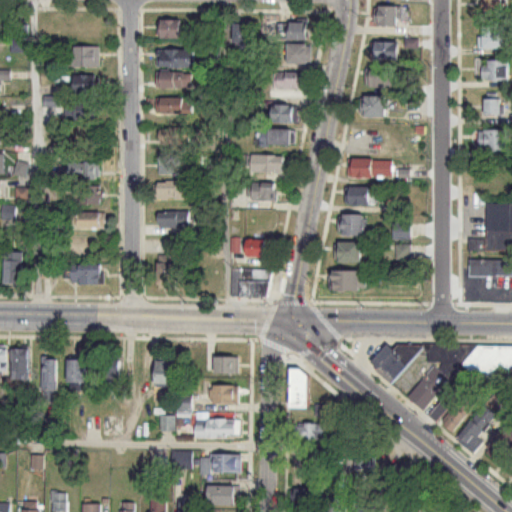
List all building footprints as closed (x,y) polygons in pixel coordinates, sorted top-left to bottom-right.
[(483,0),(483,13),(504,13),(503,0),(483,0)] [(402,7),(378,7),(378,26),(402,26),(402,7)] [(54,35),(52,20),(39,21),(40,36),(54,35)] [(186,38),(186,20),(162,20),(162,38),(186,38)] [(101,39),(101,21),(74,21),(74,31),(68,31),(68,39),(101,39)] [(309,39),(309,22),(280,22),(280,39),(309,39)] [(253,50),(253,23),(236,23),(236,50),(253,50)] [(506,49),(506,27),(482,27),(482,49),(506,49)] [(14,52),(29,52),(29,39),(14,39),(14,52)] [(376,61),(399,61),(399,42),(376,42),(376,61)] [(288,63),(312,63),(312,44),(288,44),(288,63)] [(71,67),(100,67),(100,47),(71,47),(71,67)] [(159,50),(159,87),(193,87),(193,73),(195,73),(195,50),(159,50)] [(509,62),(483,62),(483,80),(509,80),(509,62)] [(368,88),(395,88),(395,68),(368,68),(368,88)] [(0,93),(0,81),(12,81),(12,73),(0,73),(0,93)] [(276,90),(307,90),(307,73),(276,73),(276,90)] [(98,76),(74,76),(74,93),(98,93),(98,76)] [(46,107),(60,107),(60,97),(46,97),(46,107)] [(390,118),(390,97),(363,97),(363,118),(390,118)] [(194,99),(158,99),(158,114),(194,114),(194,99)] [(485,117),(502,117),(502,100),(485,100),(485,117)] [(96,120),(96,103),(76,103),(76,120),(96,120)] [(294,124),(294,106),(272,106),(272,124),(294,124)] [(191,145),(191,129),(160,129),(161,145),(191,145)] [(260,147),(291,147),(291,130),(260,130),(260,147)] [(511,132),(480,132),(480,153),(511,153),(511,132)] [(160,175),(186,175),(186,156),(160,156),(160,175)] [(285,156),(252,156),(252,173),(285,173),(285,156)] [(349,179),(394,179),(394,160),(349,160),(349,179)] [(26,177),(30,164),(20,161),(16,174),(26,177)] [(189,199),(189,182),(157,182),(157,199),(189,199)] [(277,201),(277,184),(252,184),(252,201),(277,201)] [(81,205),(102,205),(102,187),(81,187),(81,205)] [(30,188),(18,189),(18,201),(31,201),(30,188)] [(377,206),(377,188),(348,188),(348,206),(377,206)] [(511,204),(486,204),(486,240),(470,240),(470,252),(511,251),(511,204)] [(4,219),(16,219),(16,206),(4,206),(4,219)] [(107,229),(107,213),(79,213),(78,229),(107,229)] [(366,215),(341,215),(341,237),(366,237),(366,215)] [(161,229),(189,229),(189,218),(161,218),(161,229)] [(247,258),(267,258),(267,240),(247,240),(247,258)] [(365,264),(365,243),(340,243),(340,264),(365,264)] [(6,286),(25,286),(25,252),(6,252),(6,286)] [(511,260),(470,260),(470,277),(511,276),(511,260)] [(159,289),(178,289),(178,263),(159,263),(159,289)] [(103,269),(72,269),(72,284),(103,284),(103,269)] [(271,269),(231,269),(231,297),(271,297),(271,269)] [(368,271),(335,271),(335,291),(368,291),(368,271)] [(409,396),(425,410),(456,375),(456,365),(448,357),(448,346),(399,345),(395,350),(389,344),(375,360),(375,364),(394,381),(419,353),(429,353),(429,360),(436,366),(409,396)] [(511,347),(478,346),(463,368),(511,403),(511,347)] [(8,349),(0,349),(0,373),(8,374),(8,349)] [(30,381),(30,349),(14,349),(14,381),(30,381)] [(176,385),(176,355),(156,355),(156,385),(176,385)] [(216,374),(239,374),(239,357),(216,357),(216,374)] [(44,360),(44,402),(58,402),(58,360),(44,360)] [(69,383),(88,383),(88,361),(69,361),(69,383)] [(104,362),(104,390),(121,390),(121,362),(104,362)] [(292,407),(308,407),(308,369),(292,369),(292,407)] [(455,434),(480,403),(457,383),(431,414),(455,434)] [(239,404),(239,386),(211,386),(211,404),(239,404)] [(344,417),(344,403),(316,403),(316,417),(344,417)] [(498,416),(488,407),(460,440),(475,453),(485,441),(480,437),(498,416)] [(176,431),(176,416),(162,416),(162,431),(176,431)] [(238,420),(196,420),(196,437),(238,437),(238,420)] [(296,439),(330,439),(330,423),(296,423),(296,439)] [(487,451),(499,463),(511,448),(511,437),(505,431),(487,451)] [(203,458),(203,474),(242,474),(242,454),(214,454),(214,458),(203,458)] [(354,470),(376,470),(376,455),(354,455),(354,470)] [(414,477),(398,464),(385,479),(401,492),(414,477)] [(209,505),(241,505),(241,486),(209,486),(209,505)] [(322,504),(322,489),(291,489),(291,504),(322,504)]
